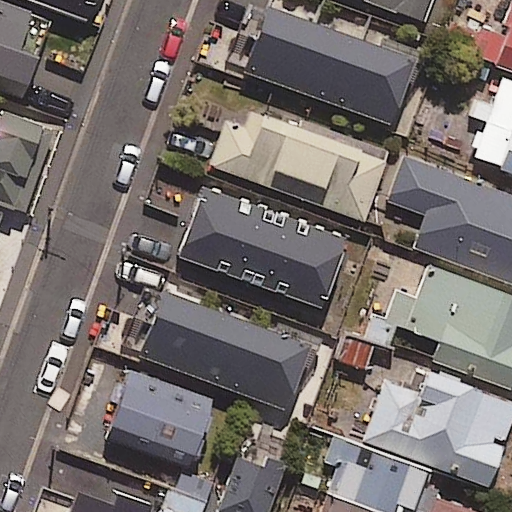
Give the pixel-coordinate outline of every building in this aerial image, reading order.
[(100,0),(26,0),(94,20),(100,0)] [(373,0),(421,19),(429,0),(373,0)] [(47,20),(0,2),(0,75),(24,84),(47,20)] [(410,57),(266,5),(244,67),(388,118),(410,57)] [(511,5),(502,35),(483,28),(474,55),(511,67),(511,5)] [(511,79),(503,76),(494,103),(478,97),(470,117),(486,123),(474,157),(511,171),(511,79)] [(383,158),(230,102),(209,163),(362,218),(383,158)] [(511,198),(402,156),(385,198),(429,215),(417,245),(511,282),(511,198)] [(0,197),(18,204),(30,171),(0,160),(0,197)] [(337,230),(203,183),(172,271),(280,309),(291,279),(317,288),(337,230)] [(420,358),(510,389),(511,383),(511,294),(428,264),(416,297),(381,284),(363,336),(375,342),(420,358)] [(308,342),(162,288),(139,351),(284,405),(308,342)] [(375,342),(363,336),(336,328),(328,353),(367,365),(375,342)] [(511,389),(510,389),(420,358),(411,385),(385,376),(363,439),(426,462),(487,483),(511,410),(511,389)] [(209,396),(126,368),(102,436),(186,465),(209,396)] [(265,511),(294,424),(247,408),(213,511),(214,511),(265,511)] [(386,511),(408,511),(426,462),(363,439),(336,430),(325,462),(338,467),(329,492),(386,511)] [(167,488),(205,502),(213,478),(175,464),(167,488)] [(201,511),(205,502),(167,488),(158,511),(201,511)] [(386,511),(329,492),(322,511),(309,511),(295,507),(293,511),(386,511)] [(475,511),(434,497),(428,511),(475,511)]
